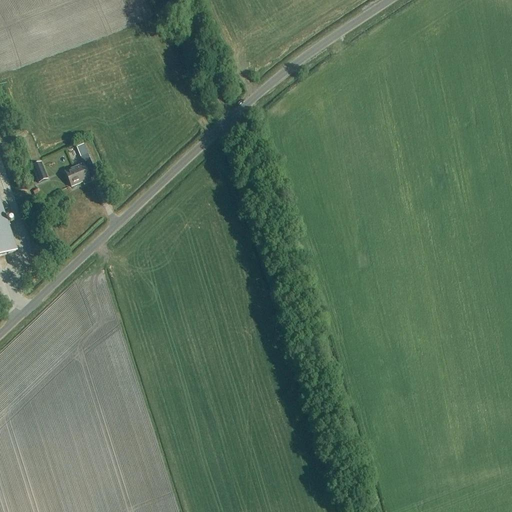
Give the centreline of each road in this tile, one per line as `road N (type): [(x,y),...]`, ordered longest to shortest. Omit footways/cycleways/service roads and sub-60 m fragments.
road 1 (unclassified): [(0,335),(232,116),(386,0)]
road 2 (track): [(171,0),(232,116)]
